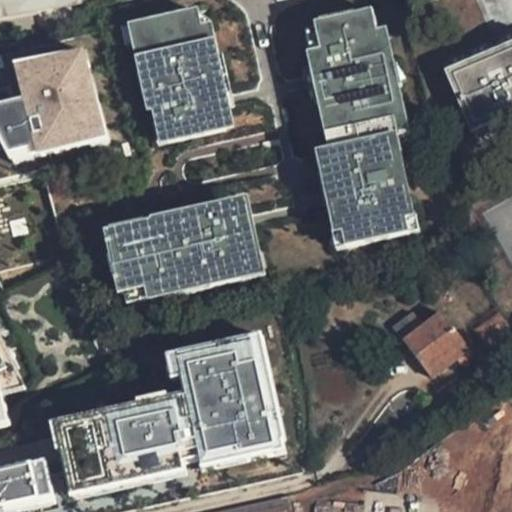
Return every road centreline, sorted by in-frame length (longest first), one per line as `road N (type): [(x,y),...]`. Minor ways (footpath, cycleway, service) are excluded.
road 1 (residential): [(153,511),(316,473)]
road 2 (unknown): [(0,272),(119,242)]
